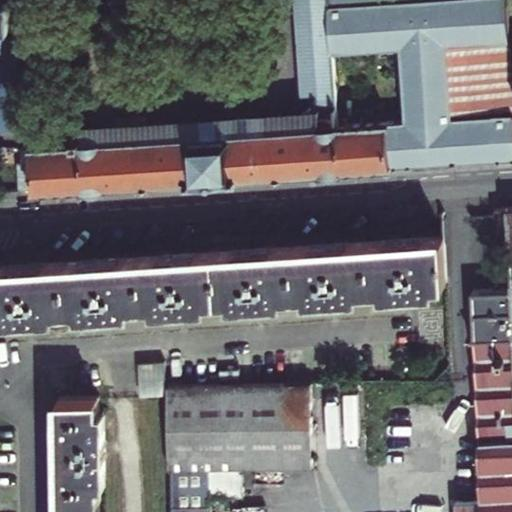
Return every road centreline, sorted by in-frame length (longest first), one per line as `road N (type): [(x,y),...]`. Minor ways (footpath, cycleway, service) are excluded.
road 1 (residential): [(0,216),(511,181)]
road 2 (residential): [(411,328),(26,355),(27,402)]
road 3 (unknown): [(136,348),(153,408),(154,511)]
